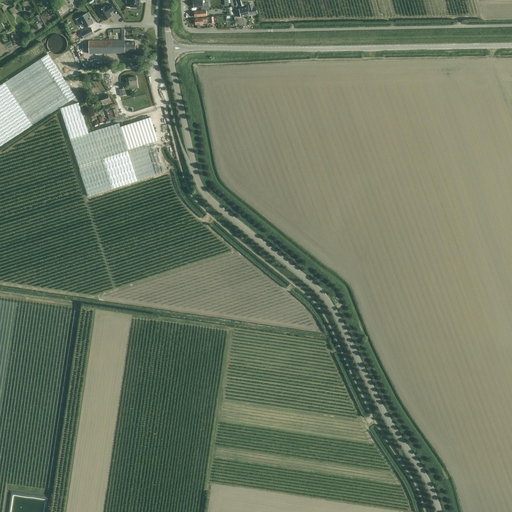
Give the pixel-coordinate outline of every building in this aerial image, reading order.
[(203,0),(193,1),(193,8),(201,7),(202,10),(209,9),(208,3),(203,4),(203,0)] [(240,10),(237,11),(238,16),(241,16),(241,17),(257,13),(256,8),(253,8),(252,3),(248,4),(249,7),(244,8),(240,9),(240,10)] [(110,4),(106,7),(105,6),(98,11),(104,21),(112,16),(110,14),(115,11),(110,4)] [(11,9),(14,14),(20,11),(16,5),(11,9)] [(55,10),(42,16),(44,19),(46,23),(58,17),(56,13),(55,10)] [(79,17),(76,19),(79,26),(83,24),(85,28),(93,24),(87,13),(79,17)] [(82,34),(78,36),(80,41),(95,33),(92,28),(81,33),(82,34)] [(67,47),(67,45),(67,43),(66,41),(66,40),(64,39),(63,37),(62,36),(60,36),(58,35),(56,36),(54,36),(52,37),(51,38),(50,39),(49,41),(48,43),(48,45),(48,47),(49,48),(49,50),(51,52),(52,53),(54,54),(55,54),(57,55),(59,55),(61,54),(63,53),(64,52),(65,51),(66,49),(67,47)] [(125,51),(135,51),(135,42),(124,42),(124,40),(89,41),(89,53),(125,53),(125,51)] [(0,146),(76,97),(48,54),(0,85),(0,146)] [(138,88),(136,76),(129,78),(130,90),(138,88)] [(110,101),(107,94),(100,96),(103,103),(110,101)] [(60,108),(61,108),(70,138),(88,196),(166,171),(165,170),(156,141),(158,140),(151,117),(120,127),(119,123),(88,132),(78,102),(60,108)] [(116,109),(108,111),(110,114),(108,115),(109,119),(118,116),(116,109)]
